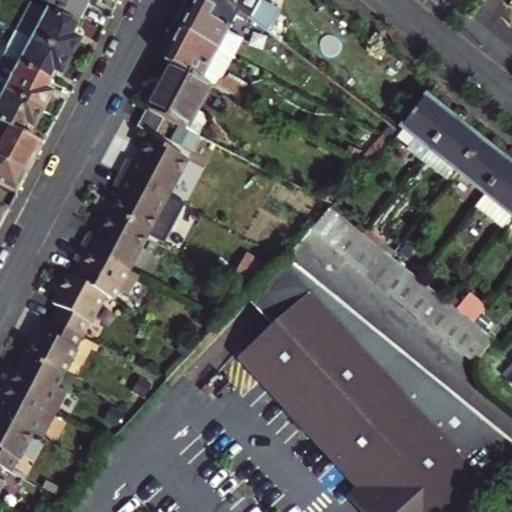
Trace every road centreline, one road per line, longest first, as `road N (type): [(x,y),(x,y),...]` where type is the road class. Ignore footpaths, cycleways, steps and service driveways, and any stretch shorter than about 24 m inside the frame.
road 1 (residential): [(154,0),(0,291)]
road 2 (residential): [(511,93),(395,0)]
